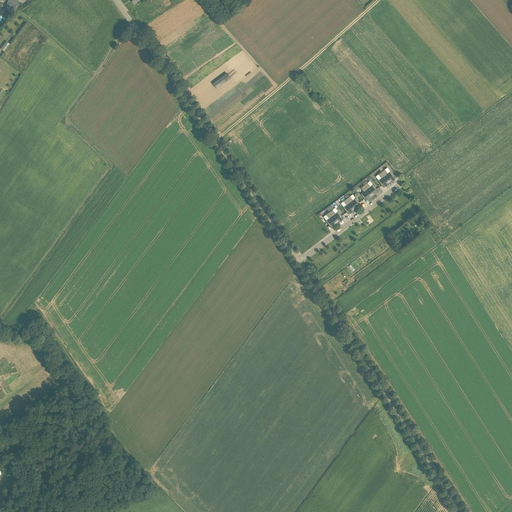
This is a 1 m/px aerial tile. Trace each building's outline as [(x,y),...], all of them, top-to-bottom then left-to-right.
[(9,10),(0,6),(0,11),(7,15),(9,10)] [(5,52),(10,44),(6,41),(1,49),(5,52)] [(217,88),(221,85),(231,78),(227,73),(213,83),(217,88)] [(385,170),(381,172),(390,183),(395,179),(393,177),(394,176),(391,171),(388,174),(385,170)] [(390,183),(381,172),(378,175),(381,178),(378,181),(382,185),(383,184),(385,187),(390,183)] [(367,183),(364,185),(372,196),(377,193),(375,190),(377,189),(373,185),(370,187),(367,183)] [(372,196),(364,185),(361,188),(364,192),(361,194),(364,199),(366,198),(368,200),(372,196)] [(350,196),(347,199),(355,210),(360,206),(358,204),(359,203),(356,198),(353,200),(350,196)] [(355,210),(347,199),(343,201),(347,205),(343,208),(347,212),(348,211),(350,214),(355,210)] [(332,210),(329,212),(338,223),(342,220),(340,217),(342,216),(339,212),(335,214),(332,210)] [(338,223),(329,212),(326,215),(329,219),(326,221),(329,226),(331,224),(333,227),(338,223)]
